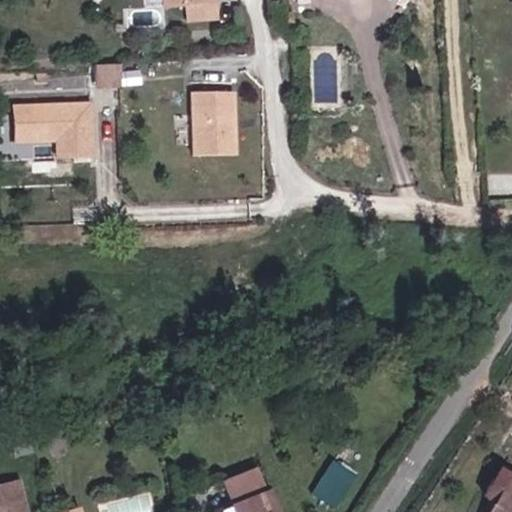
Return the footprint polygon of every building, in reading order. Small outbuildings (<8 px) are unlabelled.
[(96,63),(96,86),(120,86),(120,63),(96,63)] [(235,152),(234,88),(193,89),(193,152),(235,152)] [(92,153),(90,100),(14,103),(15,138),(56,137),(74,153),(92,153)] [(74,153),(56,137),(57,154),(74,153)] [(332,458),(312,491),(338,507),(358,473),(332,458)] [(488,485),(499,492),(486,511),(511,511),(511,470),(500,463),(488,485)] [(29,511),(23,487),(0,492),(0,511),(29,511)] [(286,511),(282,497),(232,508),(232,511),(286,511)]
